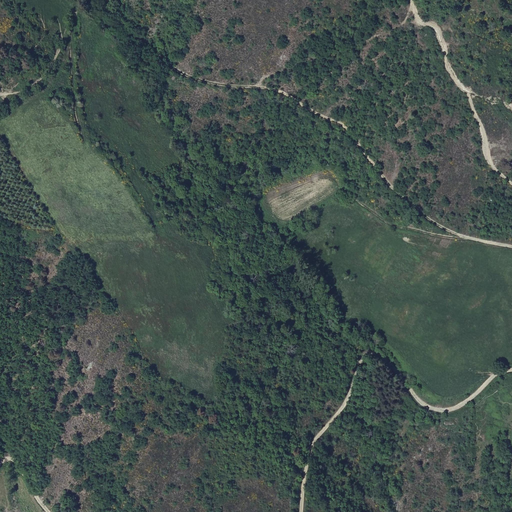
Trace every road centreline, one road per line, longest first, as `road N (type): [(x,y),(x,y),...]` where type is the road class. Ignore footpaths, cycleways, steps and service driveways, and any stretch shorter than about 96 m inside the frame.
road 1 (track): [(511,244),(461,236),(430,220),(391,188),(338,122),(279,91),(184,74),(133,34)]
road 2 (track): [(299,511),(311,449),(372,349),(433,409),(465,400),(511,369)]
road 3 (track): [(412,0),(418,21),(443,43),(488,162),(511,183)]
road 4 (track): [(258,87),(264,76),(401,24),(411,0)]
road 5 (track): [(0,88),(22,92),(43,76),(77,0)]
road 6 (track): [(461,236),(391,224),(342,191)]
